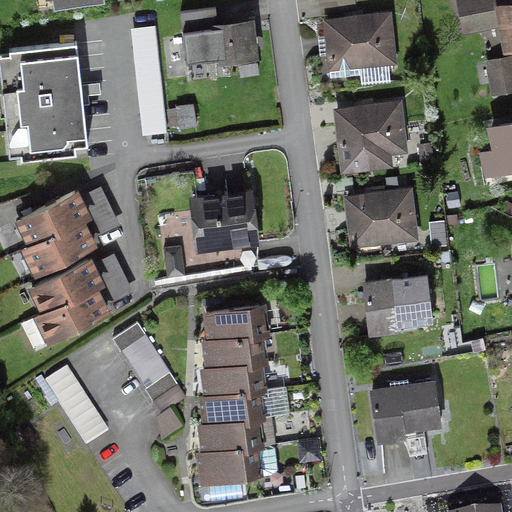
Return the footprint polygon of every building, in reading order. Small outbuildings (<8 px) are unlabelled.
[(353,12),(352,0),(319,0),(321,15),(353,12)] [(500,8),(507,46),(511,45),(511,0),(458,0),(464,29),(486,25),(483,11),(500,8)] [(355,22),(354,18),(325,21),(332,77),(361,74),(360,64),(392,61),(387,14),(360,17),(360,22),(355,22)] [(220,57),(256,52),(252,21),(222,25),(222,22),(185,26),(188,55),(219,51),(220,57)] [(165,131),(156,24),(133,27),(143,133),(165,131)] [(88,142),(77,41),(11,48),(22,149),(88,142)] [(511,86),(511,75),(509,57),(489,61),(494,90),(511,86)] [(403,150),(397,103),(335,111),(343,169),(387,164),(386,152),(403,150)] [(503,174),(511,171),(511,122),(491,128),(503,174)] [(341,191),(350,190),(349,178),(339,179),(341,191)] [(378,241),(413,237),(408,190),(346,198),(350,233),(352,233),(353,247),(379,244),(378,241)] [(84,231),(78,220),(85,217),(79,204),(73,192),(19,219),(31,244),(25,247),(37,272),(65,258),(66,260),(74,256),(73,254),(91,245),(84,231)] [(220,240),(221,246),(252,242),(245,193),(234,195),(194,200),(200,242),(220,240)] [(92,321),(91,319),(104,313),(98,300),(92,288),(99,285),(98,284),(92,271),(86,259),(69,268),(68,266),(60,270),(60,272),(32,286),(44,310),(38,314),(50,339),(74,328),(75,329),(92,321)] [(430,318),(425,276),(364,283),(369,333),(413,327),(412,320),(430,318)] [(204,383),(206,396),(201,397),(202,411),(204,424),(199,425),(201,438),(203,452),(198,453),(200,467),(202,481),(257,473),(257,476),(273,474),(277,469),(274,448),(268,444),(258,445),(254,418),(259,417),(256,390),(261,389),(257,362),(262,361),(258,334),(263,333),(260,305),(205,313),(206,327),(208,341),(203,341),(205,353),(207,368),(202,369),(204,383)] [(183,396),(136,322),(111,338),(159,413),(184,397),(183,396)] [(88,442),(109,429),(67,366),(46,380),(88,442)] [(419,427),(439,424),(432,382),(371,391),(378,440),(420,434),(419,427)]
